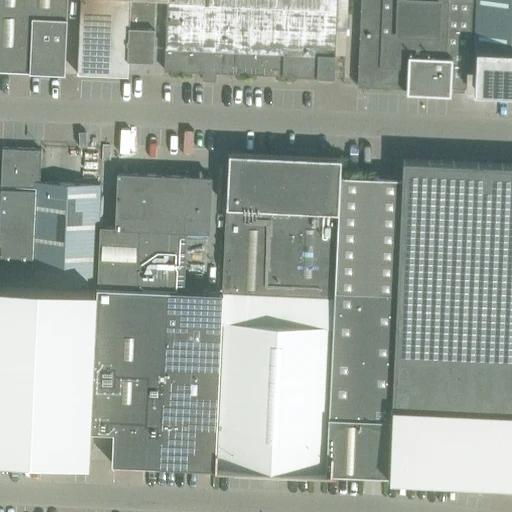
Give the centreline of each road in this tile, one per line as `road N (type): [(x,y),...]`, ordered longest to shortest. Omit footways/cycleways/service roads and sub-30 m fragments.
road 1 (unclassified): [(511,132),(0,108)]
road 2 (unclassified): [(389,511),(0,493)]
